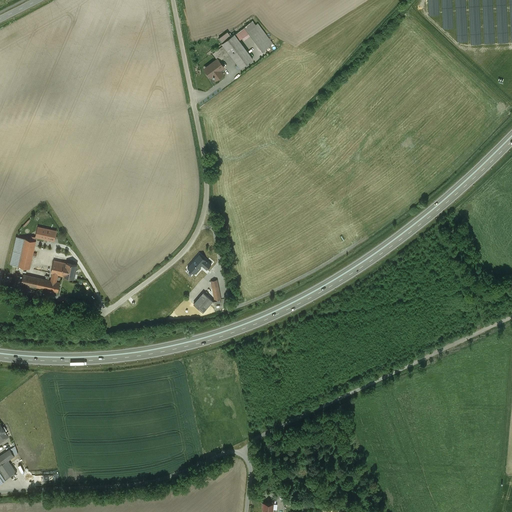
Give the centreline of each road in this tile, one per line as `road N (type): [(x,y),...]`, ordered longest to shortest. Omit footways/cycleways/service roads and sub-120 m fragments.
road 1 (trunk): [(511,133),(423,216),(321,287),(259,316),(137,351),(0,352)]
road 2 (trunk): [(0,358),(103,362),(183,348),(261,322),(323,293),(427,222),(511,143)]
road 3 (track): [(511,318),(257,436),(241,452),(177,474),(0,492)]
road 4 (unclassified): [(172,0),(207,172),(205,205)]
road 5 (unclassified): [(205,205),(187,248),(101,316)]
road 6 (track): [(366,237),(229,310)]
